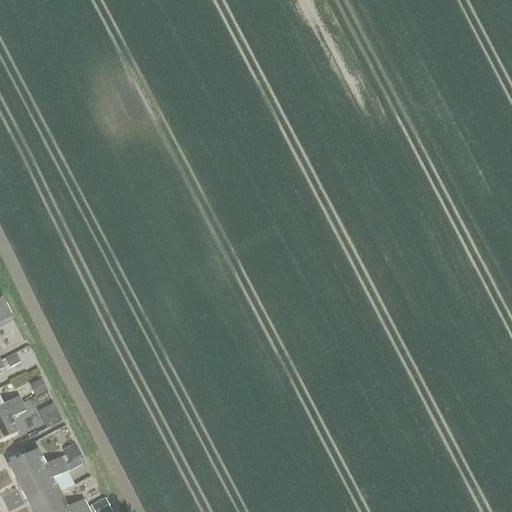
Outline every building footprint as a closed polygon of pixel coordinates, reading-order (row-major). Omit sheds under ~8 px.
[(0,317),(4,329),(19,323),(12,304),(0,308),(0,317)] [(10,370),(21,364),(17,357),(6,363),(10,370)] [(42,381),(30,387),(35,399),(48,393),(42,381)] [(0,417),(22,406),(18,399),(4,406),(0,399),(0,417)] [(11,420),(25,413),(22,406),(0,417),(0,445),(19,436),(11,420)] [(76,446),(64,452),(70,465),(82,458),(76,446)] [(19,490),(65,467),(62,460),(46,468),(38,452),(8,468),(19,490)] [(31,511),(61,496),(53,482),(69,473),(65,467),(19,490),(31,511)] [(30,511),(83,511),(87,510),(83,503),(68,511),(61,496),(31,511),(30,511)] [(110,511),(105,501),(91,508),(93,511),(110,511)]
